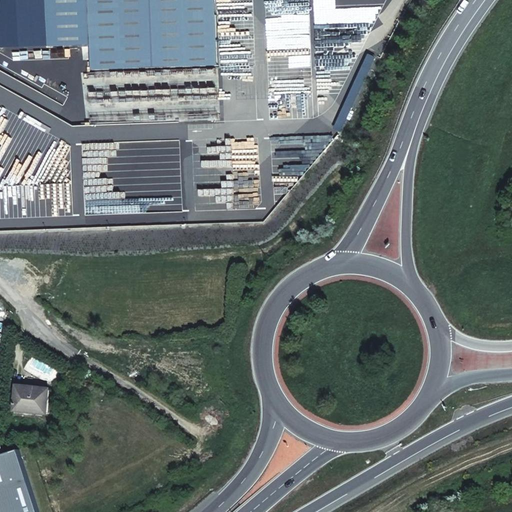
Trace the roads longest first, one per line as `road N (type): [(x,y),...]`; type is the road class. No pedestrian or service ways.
road 1 (residential): [(214,445),(0,283)]
road 2 (motorway): [(304,511),(465,420),(511,402)]
road 3 (unknown): [(397,0),(315,65),(256,0)]
road 4 (primary): [(338,263),(297,282),(271,318),(265,363),(281,405)]
road 5 (primary): [(482,0),(410,132)]
road 6 (primary): [(410,132),(338,263)]
road 7 (primary): [(412,281),(410,132)]
road 8 (trunk): [(281,405),(257,465),(214,511)]
